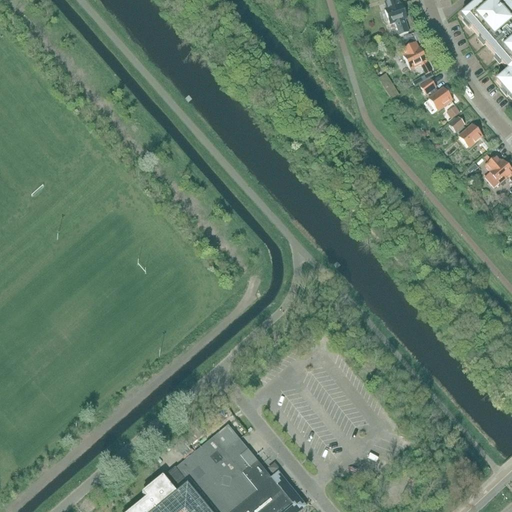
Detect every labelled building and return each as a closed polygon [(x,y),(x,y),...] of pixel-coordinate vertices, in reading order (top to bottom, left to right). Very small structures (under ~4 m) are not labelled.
[(384,11),(389,26),(395,24),(399,35),(410,32),(406,20),(407,20),(402,5),(401,6),(398,0),(388,0),(384,1),(387,10),(384,11)] [(496,84),(510,101),(511,99),(511,11),(508,7),(510,5),(511,3),(511,0),(495,0),(492,3),(489,0),(482,7),(479,3),(461,18),(485,46),(508,74),(496,84)] [(355,13),(363,11),(360,2),(353,4),(354,8),(354,9),(355,13)] [(406,46),(416,42),(414,37),(404,41),(406,46)] [(418,50),(415,44),(401,51),(404,57),(403,57),(410,71),(422,66),(427,76),(412,84),(415,88),(433,78),(425,63),(426,63),(419,49),(418,50)] [(426,97),(436,89),(430,81),(419,88),(426,97)] [(437,113),(452,102),(443,89),(428,100),(437,113)] [(450,119),(458,113),(455,107),(446,113),(450,119)] [(455,134),(464,126),(458,119),(448,127),(455,134)] [(468,150),(482,138),(472,126),(458,138),(468,150)] [(487,153),(490,150),(485,143),(481,146),(487,153)] [(502,163),(496,156),(484,168),(489,173),(499,185),(507,178),(511,183),(511,172),(503,162),(502,163)] [(478,170),(474,166),(467,172),(469,175),(473,172),(474,173),(478,170)] [(278,489),(265,472),(228,427),(175,470),(164,479),(163,478),(142,495),(147,501),(134,511),(299,511),(304,508),(285,484),(278,489)] [(181,449),(188,456),(196,448),(189,441),(181,449)]
